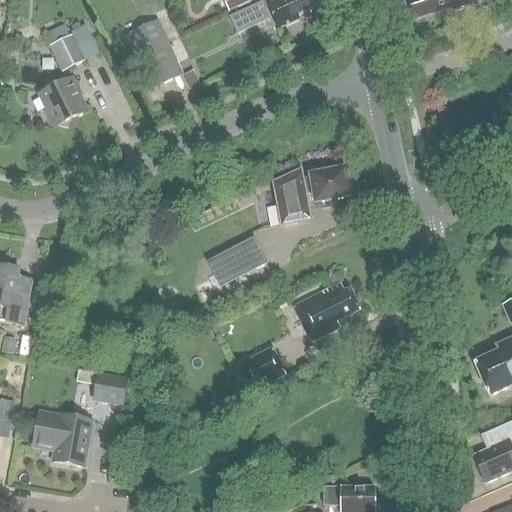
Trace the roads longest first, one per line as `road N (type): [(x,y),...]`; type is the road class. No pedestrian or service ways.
road 1 (residential): [(379,77),(148,158),(61,198),(0,201)]
road 2 (secondary): [(429,511),(427,359),(410,230)]
road 3 (secondary): [(410,230),(379,77)]
